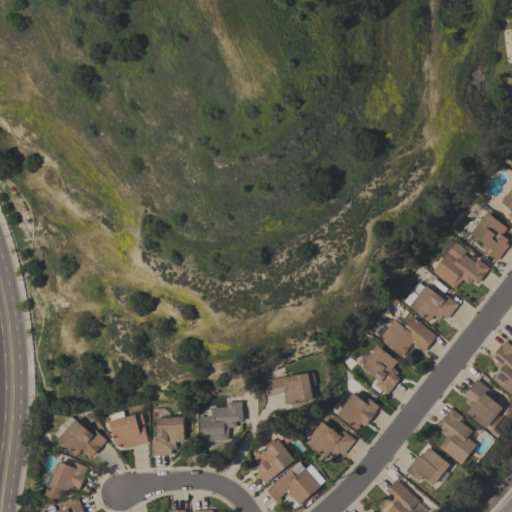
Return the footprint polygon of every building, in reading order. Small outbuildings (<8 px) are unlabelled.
[(500,201),(511,185),(511,218),(507,215),(511,210),(500,201)] [(469,233),(486,212),(506,228),(501,235),(507,239),(505,243),(508,245),(496,261),(483,251),(487,246),(469,233)] [(453,289),(431,271),(454,241),(466,250),(463,254),(474,262),(477,258),(488,267),(476,283),(471,279),(467,284),(462,279),(458,284),(457,284),(453,289)] [(408,306),(416,295),(410,291),(417,282),(423,287),(424,285),(442,298),(445,294),(457,304),(446,319),(441,315),(438,319),(435,317),(436,317),(433,314),(428,321),(408,306)] [(411,316),(435,336),(423,352),(411,342),(400,357),(377,338),(393,319),(402,327),(411,316)] [(511,395),(491,379),(499,369),(494,365),(497,361),(491,356),(500,344),(501,344),(504,340),(511,346),(511,395)] [(360,367),(377,345),(396,361),(392,367),(397,371),(395,375),(399,378),(386,394),(373,385),(377,380),(365,371),(360,367)] [(307,372),(312,397),(294,401),(294,402),(285,404),(282,392),(267,395),(264,380),(293,374),(293,375),(307,372)] [(501,407),(486,428),(465,412),(470,406),(464,401),(466,398),(463,395),(476,379),(489,389),(485,394),(501,407)] [(352,393),(363,401),(366,397),(377,406),(374,411),(375,411),(364,426),(360,423),(355,429),(336,414),(352,393)] [(210,407),(226,406),(225,402),(240,401),(241,411),(242,421),(235,421),(235,427),(228,427),(228,432),(227,432),(227,440),(199,441),(198,416),(210,416),(210,407)] [(460,464),(438,447),(442,441),(441,441),(445,436),(439,432),(443,427),(437,423),(450,407),(462,417),(459,420),(471,430),(466,437),(476,444),(460,464)] [(137,427),(142,426),(147,442),(123,448),(121,443),(114,445),(108,421),(140,412),(143,424),(136,426),(137,427)] [(56,439),(65,428),(60,424),(69,415),(74,420),(74,419),(88,431),(91,433),(94,430),(105,440),(91,455),(88,457),(80,449),(74,456),(56,439)] [(155,417),(182,416),(183,441),(175,442),(175,445),(176,445),(176,449),(170,449),(170,454),(151,455),(150,440),(156,440),(155,417)] [(304,442),(321,421),(338,434),(342,430),(354,440),(342,455),(338,452),(335,456),(329,451),(324,457),(304,442)] [(277,439),(293,460),(264,484),(254,472),(258,470),(255,466),(261,462),(256,455),(277,439)] [(448,464),(437,478),(438,479),(435,484),(434,483),(432,485),(421,476),(418,481),(404,470),(417,454),(420,456),(427,447),(448,464)] [(58,461),(71,466),(73,461),(86,466),(84,473),(85,473),(79,487),(81,487),(77,495),(73,494),(72,496),(63,493),(61,498),(52,498),(44,495),(58,461)] [(265,490),(288,469),(289,469),(297,462),(303,468),(304,468),(319,485),(298,505),(293,500),(294,500),(286,491),(279,497),(281,500),(277,503),(265,490)] [(395,479),(418,501),(426,510),(424,511),(384,511),(392,504),(387,499),(390,496),(384,490),(395,479)] [(59,511),(62,511),(62,510),(64,509),(62,504),(77,498),(82,511),(59,511)]
